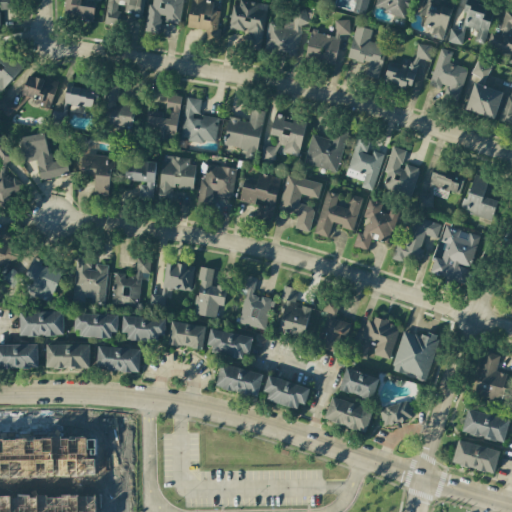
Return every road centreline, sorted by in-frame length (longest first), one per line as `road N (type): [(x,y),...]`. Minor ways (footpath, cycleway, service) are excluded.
road 1 (residential): [(511,327),(251,244),(52,216)]
road 2 (tertiary): [(0,391),(106,392),(190,404),(426,479)]
road 3 (residential): [(136,59),(289,84),(511,153)]
road 4 (residential): [(511,234),(473,318),(426,479)]
road 5 (residential): [(136,59),(59,45),(49,35),(45,0)]
